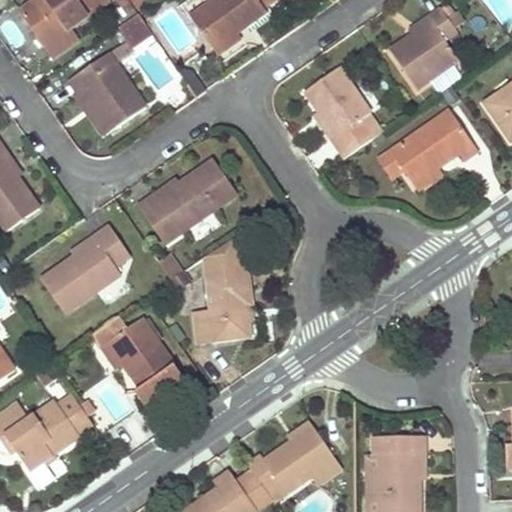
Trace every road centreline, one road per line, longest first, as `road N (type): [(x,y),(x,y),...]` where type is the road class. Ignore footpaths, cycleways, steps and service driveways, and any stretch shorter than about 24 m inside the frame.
road 1 (residential): [(324,346),(85,511)]
road 2 (residential): [(0,56),(70,158),(94,168),(122,163)]
road 3 (residential): [(331,228),(236,87)]
road 4 (residential): [(236,87),(359,0)]
road 5 (residential): [(448,261),(324,346)]
road 6 (residential): [(435,380),(465,441),(468,511)]
road 7 (residential): [(122,163),(236,87)]
road 8 (residential): [(448,261),(396,228),(331,228)]
road 9 (residential): [(435,380),(459,336),(448,261)]
road 10 (residential): [(324,346),(338,364),(377,384),(435,380)]
road 11 (residential): [(331,228),(309,287),(324,346)]
